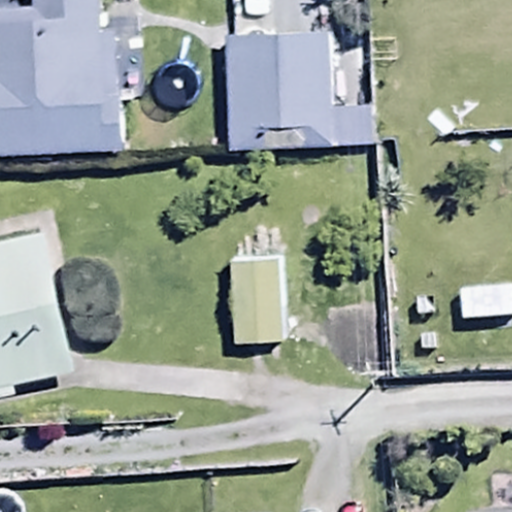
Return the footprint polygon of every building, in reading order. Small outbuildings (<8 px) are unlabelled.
[(37,0),(38,3),(0,3),(0,154),(125,154),(125,90),(118,90),(118,34),(99,34),(99,0),(37,0)] [(315,0),(246,0),(218,2),(225,104),(322,98),(315,0)] [(0,342),(66,327),(34,191),(0,199),(0,342)] [(272,221),(226,220),(224,300),(271,301),(272,221)] [(55,511),(253,511),(252,495),(55,505),(55,511)]
